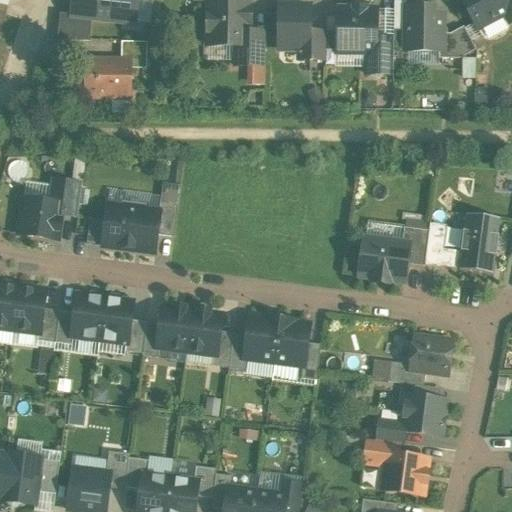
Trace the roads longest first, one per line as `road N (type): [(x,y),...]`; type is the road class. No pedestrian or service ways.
road 1 (residential): [(498,324),(0,254)]
road 2 (residential): [(0,132),(44,0)]
road 3 (residential): [(469,459),(498,324)]
